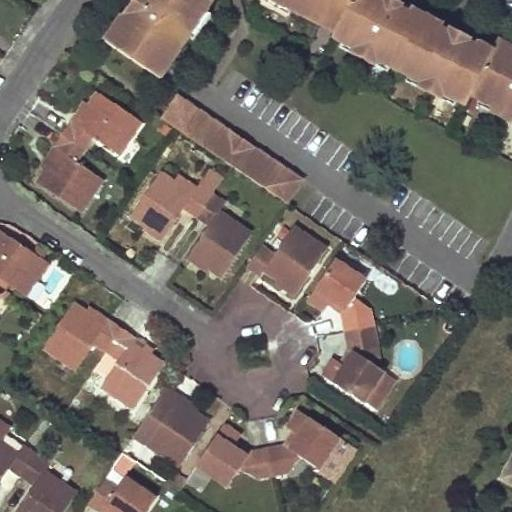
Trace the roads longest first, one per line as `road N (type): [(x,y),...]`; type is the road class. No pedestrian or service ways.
road 1 (residential): [(0,187),(214,328)]
road 2 (residential): [(214,328),(231,381),(288,370),(273,313)]
road 3 (residential): [(74,0),(0,112)]
